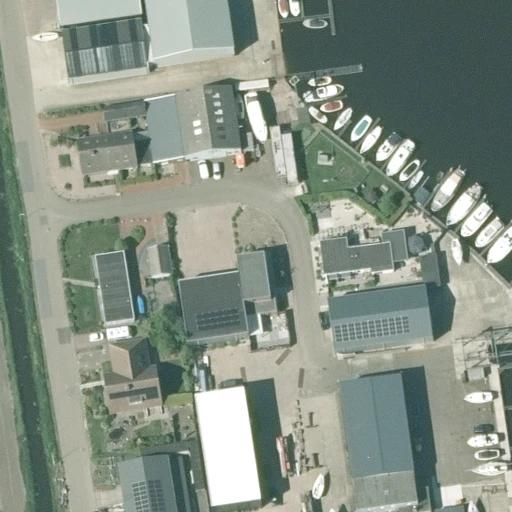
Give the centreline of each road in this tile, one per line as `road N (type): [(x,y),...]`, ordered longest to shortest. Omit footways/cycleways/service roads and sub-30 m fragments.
road 1 (unclassified): [(316,370),(299,237),(272,200),(240,189),(38,219)]
road 2 (unclassified): [(80,511),(38,219)]
road 3 (unclassified): [(38,219),(7,0)]
